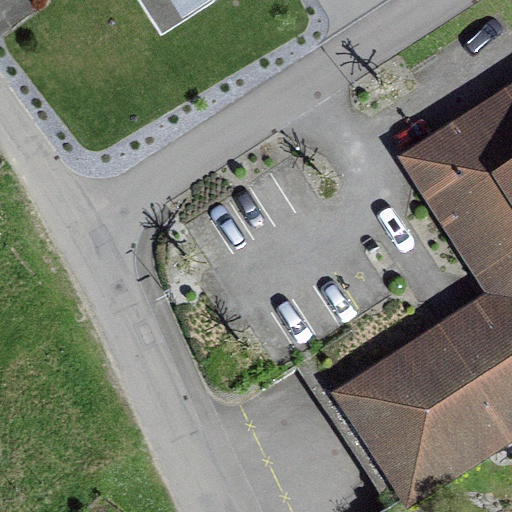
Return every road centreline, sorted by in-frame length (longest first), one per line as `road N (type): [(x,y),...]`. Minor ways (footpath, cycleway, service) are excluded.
road 1 (residential): [(80,245),(436,0)]
road 2 (residential): [(80,245),(206,511)]
road 3 (residential): [(0,113),(80,245)]
